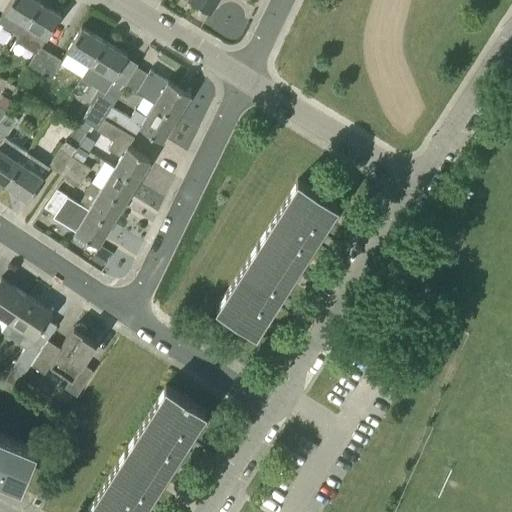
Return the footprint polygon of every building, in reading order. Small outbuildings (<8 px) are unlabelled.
[(11,0),(5,11),(0,18),(0,22),(19,34),(26,24),(40,1),(38,0),(11,0)] [(217,0),(192,0),(210,11),(217,0)] [(26,24),(19,34),(16,40),(36,52),(28,65),(39,72),(51,53),(41,47),(61,14),(40,1),(26,24)] [(82,27),(68,50),(91,64),(105,41),(82,27)] [(78,126),(69,140),(78,146),(86,132),(91,125),(99,129),(105,119),(112,106),(125,84),(114,78),(128,55),(105,41),(91,64),(82,78),(98,88),(89,103),(91,104),(82,119),(83,119),(78,126)] [(51,53),(39,72),(51,79),(63,60),(51,53)] [(137,66),(125,85),(137,92),(149,73),(137,66)] [(154,103),(177,117),(191,94),(168,80),(154,103)] [(163,140),(177,117),(154,103),(143,96),(130,117),(112,106),(105,119),(134,136),(140,126),(163,140)] [(18,118),(7,111),(0,121),(0,132),(5,136),(6,136),(18,118)] [(189,149),(200,127),(178,116),(168,138),(189,149)] [(122,156),(115,167),(137,181),(151,160),(129,146),(134,136),(105,119),(99,129),(113,138),(108,147),(122,156)] [(28,151),(6,136),(5,136),(0,143),(0,179),(6,184),(21,160),(28,151)] [(67,138),(61,147),(72,155),(78,146),(69,140),(67,138)] [(72,155),(83,162),(89,153),(78,146),(72,155)] [(67,164),(72,155),(61,147),(60,147),(48,165),(50,166),(59,172),(66,163),(67,164)] [(72,155),(67,164),(70,166),(70,167),(84,176),(90,167),(86,164),(83,162),(72,155)] [(43,176),(44,175),(21,160),(6,184),(28,198),(43,176)] [(84,176),(70,167),(64,176),(78,186),(84,176)] [(115,167),(103,188),(125,201),(137,181),(115,167)] [(278,211),(317,236),(337,205),(298,180),(278,211)] [(79,203),(89,209),(112,223),(125,201),(103,188),(92,181),(79,203)] [(69,195),(58,188),(46,205),(57,213),(69,195)] [(112,223),(89,209),(79,203),(77,207),(66,224),(99,244),(112,223)] [(258,243),(297,268),(317,236),(278,211),(258,243)] [(276,299),(297,268),(258,243),(238,274),(276,299)] [(101,246),(92,260),(102,266),(111,252),(101,246)] [(256,331),(265,317),(276,299),(238,274),(217,306),(256,331)] [(2,277),(0,279),(0,313),(8,319),(1,330),(3,331),(10,320),(27,294),(2,277)] [(27,294),(10,320),(3,331),(27,347),(16,363),(6,378),(17,385),(57,325),(47,319),(52,311),(27,294)] [(82,362),(93,346),(97,342),(86,335),(87,331),(87,328),(85,325),(83,323),(80,323),(76,324),(74,326),(61,347),(48,339),(32,363),(45,372),(51,363),(72,376),(64,386),(76,394),(93,370),(82,362)] [(185,442),(187,438),(205,410),(188,399),(190,397),(186,394),(184,397),(166,385),(146,417),(185,442)] [(146,417),(126,448),(165,473),(185,442),(146,417)] [(35,449),(1,435),(0,438),(0,475),(20,484),(35,449)] [(145,505),(148,500),(165,473),(126,448),(106,480),(145,505)] [(86,511),(140,511),(145,505),(106,480),(86,511)]
